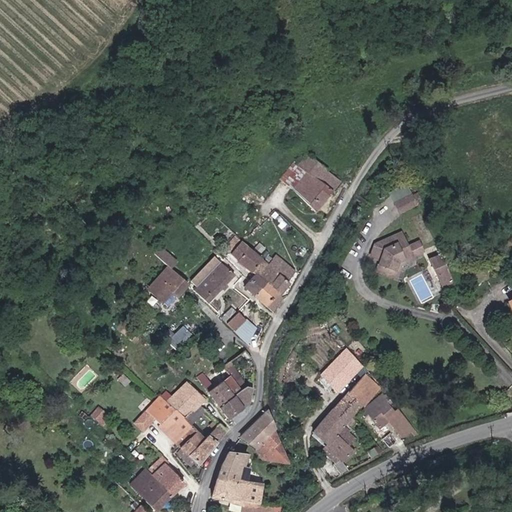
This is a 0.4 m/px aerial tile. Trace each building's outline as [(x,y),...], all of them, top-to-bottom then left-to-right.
[(281,178),(315,209),(341,180),(309,151),(299,162),(297,161),(281,178)] [(395,203),(401,214),(420,204),(415,193),(395,203)] [(376,272),(396,278),(401,264),(416,257),(426,252),(420,239),(410,244),(403,230),(376,242),(371,255),(379,259),(376,272)] [(253,272),(264,259),(235,235),(224,248),(252,271),(253,272)] [(163,247),(158,252),(173,266),(177,262),(163,247)] [(300,272),(277,253),(269,263),(264,259),(253,272),(252,271),(239,285),(266,307),(278,294),(280,296),(300,272)] [(431,261),(444,289),(456,284),(446,260),(443,255),(431,261)] [(403,266),(417,260),(416,257),(401,264),(396,278),(399,279),(403,266)] [(224,260),(197,288),(211,301),(238,273),(224,260)] [(189,284),(170,266),(148,288),(163,302),(172,292),(177,297),(189,284)] [(260,330),(233,307),(222,319),(250,342),(260,330)] [(308,333),(321,329),(318,314),(304,325),(308,333)] [(184,324),(168,340),(176,347),(192,331),(184,324)] [(339,391),(365,365),(350,350),(324,377),(334,387),(339,391)] [(379,387),(365,374),(313,428),(326,441),(325,442),(327,444),(322,449),(337,463),(342,458),(345,460),(355,450),(336,433),(379,387)] [(140,379),(137,376),(132,382),(135,385),(140,379)] [(223,379),(207,391),(227,418),(249,401),(252,387),(246,385),(240,377),(236,380),(242,387),(233,394),(223,379)] [(187,380),(175,393),(167,400),(175,408),(185,418),(205,398),(187,380)] [(109,393),(105,396),(109,401),(113,397),(109,393)] [(389,420),(404,438),(416,433),(398,408),(385,393),(362,411),(366,417),(369,414),(380,428),(389,420)] [(175,408),(167,400),(162,394),(147,409),(160,422),(175,408)] [(103,408),(96,415),(103,421),(110,414),(103,408)] [(159,424),(181,445),(197,430),(185,418),(175,408),(160,422),(159,424)] [(276,428),(268,409),(240,436),(258,449),(276,428)] [(197,430),(181,445),(176,451),(191,465),(196,460),(200,464),(226,431),(219,424),(205,438),(197,430)] [(288,463),(290,461),(276,428),(258,449),(264,461),(288,463)] [(383,438),(390,448),(398,442),(391,432),(383,438)] [(141,436),(131,447),(138,454),(149,443),(141,436)] [(371,450),(375,456),(383,451),(380,445),(371,450)] [(248,452),(230,450),(220,465),(212,500),(242,505),(240,511),(269,511),(270,504),(260,502),(263,482),(248,479),(249,465),(245,464),(248,452)] [(154,511),(185,483),(162,458),(149,470),(147,468),(130,484),(154,511)]
